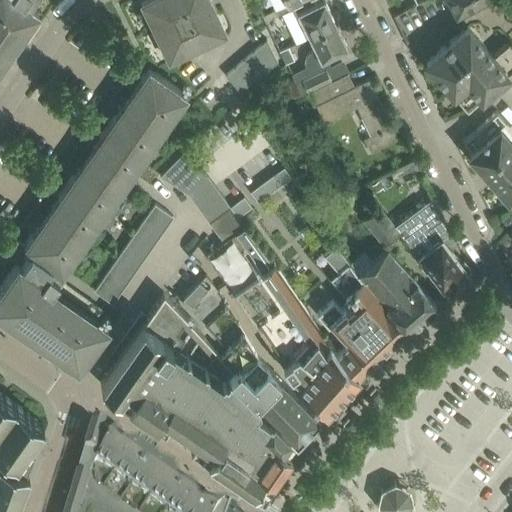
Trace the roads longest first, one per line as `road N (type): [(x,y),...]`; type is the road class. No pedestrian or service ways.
road 1 (residential): [(271,511),(372,390),(499,277)]
road 2 (residential): [(363,0),(499,277)]
road 3 (residential): [(259,511),(73,383)]
road 4 (residential): [(0,114),(82,0)]
road 5 (residential): [(40,511),(73,383)]
